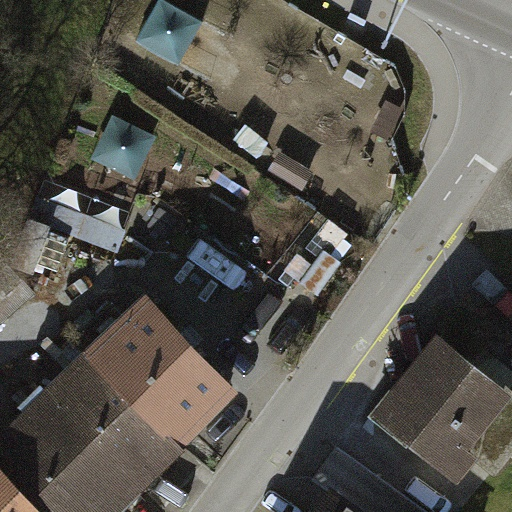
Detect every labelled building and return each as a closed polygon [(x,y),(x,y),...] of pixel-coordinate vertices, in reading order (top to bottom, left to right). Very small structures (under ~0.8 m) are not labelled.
[(256,404),(160,305),(107,357),(203,455),(256,404)] [(511,457),(511,386),(446,332),(379,413),(480,496),(511,457)] [(203,455),(107,357),(63,399),(159,498),(203,455)] [(63,399),(3,457),(41,496),(57,511),(144,511),(159,498),(63,399)] [(0,453),(0,511),(24,511),(41,496),(3,457),(0,453)] [(57,511),(41,496),(24,511),(57,511)] [(342,511),(319,496),(306,511),(342,511)]
